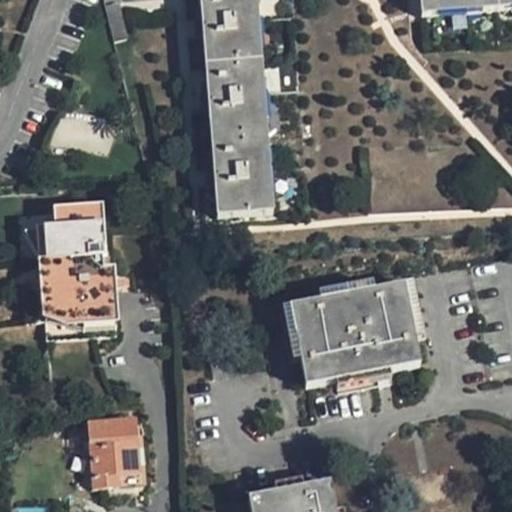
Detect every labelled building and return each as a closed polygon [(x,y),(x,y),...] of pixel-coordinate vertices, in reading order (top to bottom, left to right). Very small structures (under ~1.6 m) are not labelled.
[(254,0),(198,0),(221,217),(276,212),(254,0)] [(511,0),(419,0),(421,19),(511,12),(511,0)] [(118,1),(105,5),(114,42),(128,38),(118,1)] [(83,322),(115,320),(113,291),(94,292),(93,274),(101,273),(100,260),(103,260),(98,208),(55,211),(56,229),(44,231),(46,264),(48,292),(43,293),(44,317),(82,314),(83,322)] [(44,231),(23,233),(40,265),(46,264),(44,231)] [(101,273),(93,274),(94,292),(113,291),(112,272),(101,273)] [(406,283),(295,304),(309,386),(421,365),(406,283)] [(82,314),(44,317),(45,320),(84,334),(83,322),(82,314)] [(115,320),(83,322),(84,334),(116,331),(115,320)] [(137,422),(89,426),(93,490),(141,486),(137,422)] [(336,511),(331,483),(252,499),(254,511),(336,511)]
